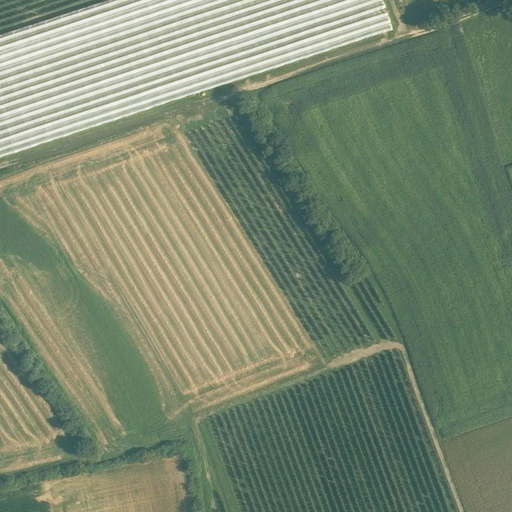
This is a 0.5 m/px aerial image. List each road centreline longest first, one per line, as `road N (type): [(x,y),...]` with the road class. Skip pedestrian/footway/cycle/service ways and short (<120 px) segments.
road 1 (track): [(0,165),(43,160),(510,0)]
road 2 (track): [(213,511),(200,438),(0,480)]
